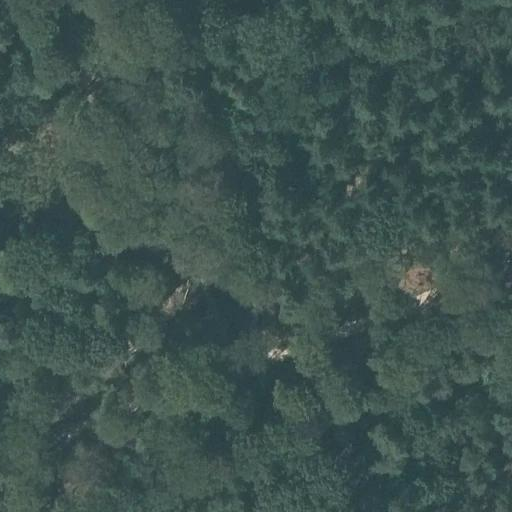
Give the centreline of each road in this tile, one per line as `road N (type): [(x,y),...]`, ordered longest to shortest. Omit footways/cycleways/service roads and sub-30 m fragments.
road 1 (track): [(102,0),(235,368)]
road 2 (track): [(511,265),(235,368)]
road 3 (track): [(235,368),(0,456)]
